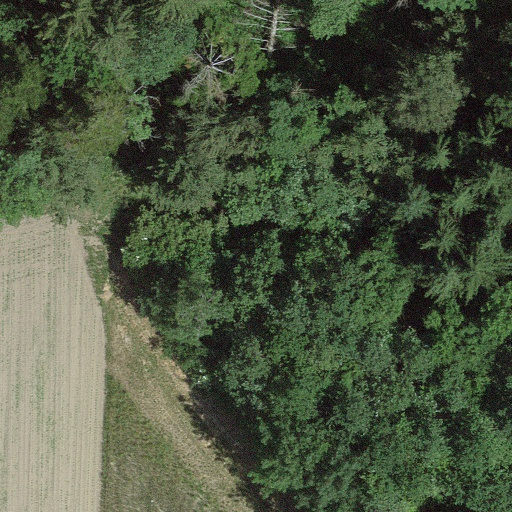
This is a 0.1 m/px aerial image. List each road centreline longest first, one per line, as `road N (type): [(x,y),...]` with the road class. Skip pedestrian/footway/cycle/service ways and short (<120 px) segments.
road 1 (track): [(130,190),(209,197),(386,243),(511,306)]
road 2 (track): [(130,190),(0,194)]
